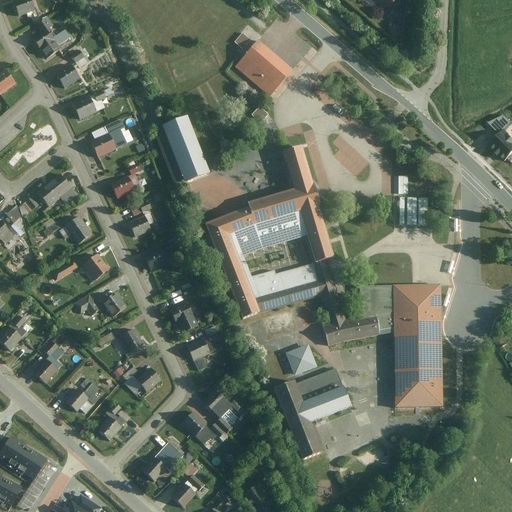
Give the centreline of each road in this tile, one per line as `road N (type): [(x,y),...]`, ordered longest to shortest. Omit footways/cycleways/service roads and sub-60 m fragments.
road 1 (residential): [(104,475),(177,402),(182,382),(45,93)]
road 2 (tertiary): [(407,104),(281,0)]
road 3 (tertiary): [(511,206),(407,104)]
